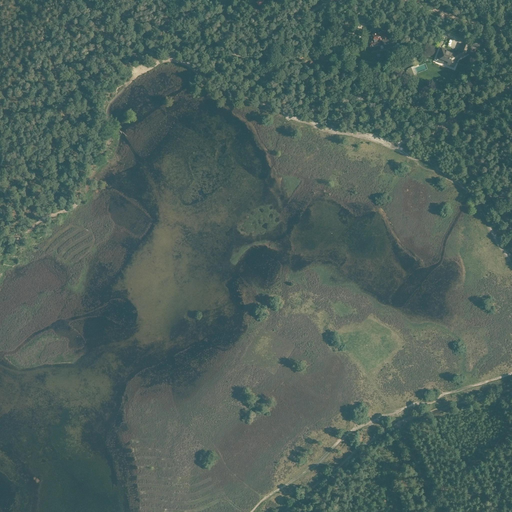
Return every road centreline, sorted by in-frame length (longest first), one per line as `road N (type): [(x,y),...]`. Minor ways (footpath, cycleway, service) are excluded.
road 1 (track): [(511,390),(400,423),(286,511)]
road 2 (unknown): [(0,193),(87,130),(110,57),(127,35),(124,15)]
road 3 (residential): [(445,125),(236,51)]
road 4 (residential): [(236,51),(78,0)]
road 5 (track): [(511,227),(445,125)]
